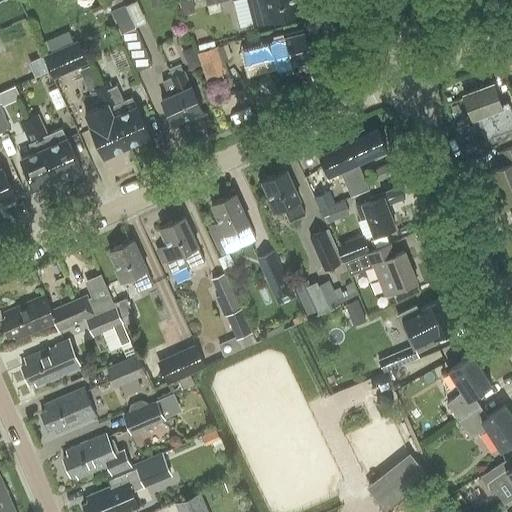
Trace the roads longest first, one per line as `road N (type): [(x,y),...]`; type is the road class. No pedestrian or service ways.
road 1 (residential): [(0,262),(405,79)]
road 2 (unclassified): [(511,332),(405,79)]
road 3 (residential): [(51,511),(0,389)]
